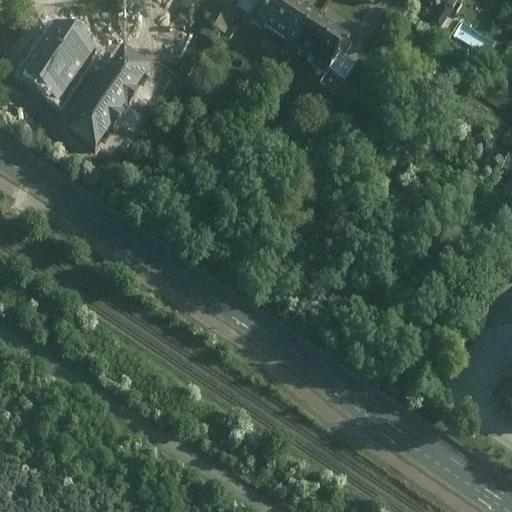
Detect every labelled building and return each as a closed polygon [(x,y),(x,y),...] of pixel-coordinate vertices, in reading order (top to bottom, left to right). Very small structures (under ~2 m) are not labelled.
[(265,29),(285,42),(306,9),(291,0),(260,0),(245,24),(262,34),(265,29)] [(208,25),(232,34),(241,10),(217,1),(208,25)] [(324,20),(306,9),(285,42),(329,70),(340,53),(351,36),(324,20)] [(181,14),(171,34),(182,40),(192,20),(181,14)] [(79,38),(62,25),(22,80),(48,99),(42,107),(59,120),(75,98),(67,91),(97,51),(79,38)] [(340,53),(329,70),(320,84),(336,94),(356,63),(340,53)] [(130,117),(117,137),(134,149),(147,128),(130,117)]
